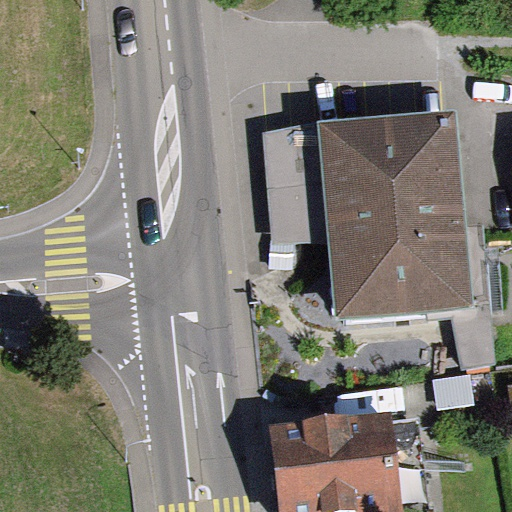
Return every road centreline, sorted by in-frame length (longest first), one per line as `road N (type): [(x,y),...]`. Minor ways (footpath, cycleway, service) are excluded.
road 1 (secondary): [(155,0),(182,277)]
road 2 (secondary): [(182,277),(207,511)]
road 3 (tertiary): [(0,285),(182,277)]
